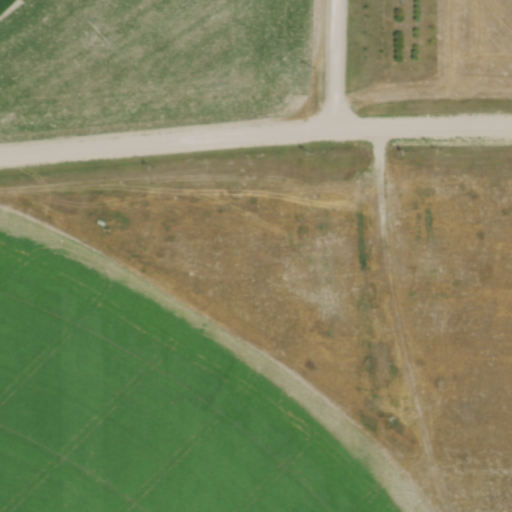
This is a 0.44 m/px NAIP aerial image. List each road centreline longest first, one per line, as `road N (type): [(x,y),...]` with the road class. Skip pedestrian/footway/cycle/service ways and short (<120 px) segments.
road 1 (residential): [(511,123),(330,128),(0,157)]
road 2 (residential): [(330,128),(334,0)]
